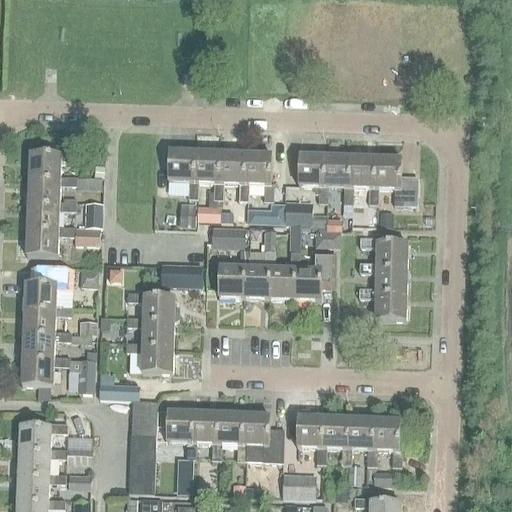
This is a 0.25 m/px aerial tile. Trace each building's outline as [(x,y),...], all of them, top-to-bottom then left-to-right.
[(195,157),(169,156),(168,187),(189,187),(188,204),(197,204),(198,188),(194,188),(195,157)] [(30,159),(29,185),(60,186),(60,182),(61,166),(77,167),(78,157),(60,157),(60,160),(30,159)] [(214,188),(213,205),(223,205),(223,189),(220,188),(221,157),(195,157),(194,188),(198,188),(214,188)] [(239,189),(239,205),(248,206),(248,189),(245,189),(246,158),(221,157),(220,188),(223,189),(239,189)] [(265,190),(264,206),(273,206),(274,189),(271,189),(272,159),(246,158),(245,189),(248,189),(265,190)] [(318,208),(327,208),(328,192),(324,192),(325,161),(299,160),(298,191),(313,191),(313,195),(316,198),(318,198),(318,208)] [(352,209),(353,193),(349,193),(350,162),(325,161),(324,192),(328,192),(344,192),(343,209),(352,209)] [(378,210),(378,193),(375,193),(376,162),(350,162),(349,193),(353,193),(369,193),(368,210),(378,210)] [(375,193),(378,193),(394,194),(394,210),(417,211),(418,183),(401,183),(401,163),(376,162),(375,193)] [(95,171),(94,184),(104,185),(104,172),(95,171)] [(29,185),(28,210),(59,211),(59,207),(60,191),(76,192),(77,183),(60,182),(60,186),(29,185)] [(28,210),(27,235),(58,236),(58,233),(59,216),(75,217),(76,208),(59,207),(59,211),(28,210)] [(313,220),(313,207),(286,207),(286,230),(327,231),(327,220),(313,220)] [(84,232),(103,233),(104,209),(85,208),(84,232)] [(182,210),(181,231),(192,232),(193,211),(182,210)] [(208,226),(220,227),(220,215),(208,214),(208,226)] [(378,220),(378,232),(392,233),(392,221),(378,220)] [(339,236),(340,226),(328,226),(327,236),(339,236)] [(246,233),(212,232),(212,250),(245,250),(246,233)] [(58,236),(27,235),(26,261),(57,262),(58,242),(75,242),(75,233),(58,233),(58,236)] [(75,250),(100,250),(100,233),(75,233),(75,250)] [(264,236),(263,256),(266,257),(275,257),(276,237),(264,236)] [(315,252),(339,253),(340,239),(316,238),(315,252)] [(376,270),(376,273),(407,274),(408,249),(378,248),(378,245),(360,244),(360,254),(377,254),(376,270)] [(219,303),(245,303),(246,272),(249,273),(250,256),(241,256),(240,272),(220,272),(219,303)] [(265,273),(249,273),(246,272),(245,303),(270,304),(271,273),(274,273),(275,257),(266,257),(265,273)] [(270,304),(295,305),(296,274),(300,274),(300,258),(291,257),(290,274),(274,273),(271,273),(270,304)] [(335,294),(336,259),(316,258),(316,275),(300,274),(296,274),(295,305),(321,306),(321,294),(335,294)] [(407,299),(407,296),(407,274),(376,273),(376,270),(360,270),(360,279),(376,279),(376,295),(375,295),(375,298),(407,299)] [(162,271),(161,291),(181,292),(182,271),(162,271)] [(182,271),(181,292),(202,292),(202,272),(182,271)] [(56,296),(72,296),(73,274),(38,273),(37,289),(25,289),(24,314),(55,316),(55,312),(56,296)] [(406,326),(407,299),(375,298),(375,295),(359,295),(359,304),(375,305),(375,325),(406,326)] [(127,297),(127,307),(143,307),(143,323),(143,327),(174,328),(174,327),(179,325),(179,317),(174,314),(175,302),(145,301),(145,298),(127,297)] [(24,314),(23,340),(54,341),(54,337),(55,321),(72,322),(72,312),(55,312),(55,316),(24,314)] [(100,334),(108,334),(109,322),(101,322),(100,334)] [(143,333),(142,349),(142,352),(173,353),(174,328),(143,327),(143,323),(127,323),(126,332),(143,333)] [(95,341),(96,327),(84,326),(83,340),(95,341)] [(54,346),(71,347),(71,338),(54,337),(54,341),(23,340),(22,365),(53,366),(54,362),(54,346)] [(142,352),(142,349),(126,348),(126,357),(142,358),(141,378),(172,379),(173,353),(142,352)] [(96,357),(86,356),(86,366),(95,366),(96,357)] [(53,366),(22,365),(22,391),(53,392),(53,372),(70,372),(70,363),(54,362),(53,366)] [(76,398),(94,399),(95,366),(86,366),(78,365),(76,398)] [(114,390),(115,380),(100,379),(99,404),(139,405),(140,391),(114,390)] [(157,418),(157,407),(132,406),(131,418),(157,418)] [(196,465),(196,448),(193,448),(194,417),(168,416),(167,447),(187,448),(186,464),(196,465)] [(221,466),(221,449),(218,449),(219,418),(194,417),(193,448),(196,448),(212,449),(212,465),(221,466)] [(131,429),(156,430),(157,418),(131,418),(131,429)] [(246,467),(247,450),(243,450),(244,419),(219,418),(218,449),(221,449),(237,450),(237,466),(246,467)] [(244,419),(243,450),(247,450),(246,467),(283,468),(284,434),(269,433),(270,420),(244,419)] [(326,470),(326,453),(323,453),(324,422),(298,421),(297,452),(317,453),(316,469),(326,470)] [(351,471),(351,454),(348,454),(349,423),(324,422),(323,453),(326,453),(342,454),(342,470),(351,471)] [(376,471),(377,455),(373,455),(374,424),(349,423),(348,454),(351,454),(367,455),(367,471),(376,471)] [(373,455),(377,455),(393,456),(392,472),(401,472),(402,455),(399,455),(400,425),(374,424),(373,455)] [(67,439),(68,430),(50,429),(50,432),(20,431),(19,457),(50,458),(50,454),(51,438),(67,439)] [(131,429),(131,441),(156,442),(156,430),(131,429)] [(156,447),(156,442),(131,441),(130,456),(156,456),(156,447)] [(19,457),(18,482),(49,483),(49,480),(50,464),(66,464),(67,455),(50,454),(50,458),(19,457)] [(67,470),(92,470),(93,455),(67,455),(67,470)] [(130,456),(130,470),(155,471),(156,456),(130,456)] [(155,485),(155,471),(130,470),(130,484),(155,485)] [(374,491),(392,492),(392,478),(374,477),(374,491)] [(178,479),(178,495),(192,496),(192,480),(178,479)] [(283,505),(316,506),(316,481),(284,479),(283,505)] [(361,491),(361,479),(349,479),(349,491),(361,491)] [(18,482),(17,507),(48,509),(48,505),(49,489),(65,489),(66,480),(49,480),(49,483),(18,482)] [(91,481),(69,480),(68,494),(91,495),(91,481)] [(130,484),(129,499),(155,499),(155,485),(130,484)] [(334,506),(335,488),(323,488),(322,506),(334,506)] [(244,490),(234,490),(234,502),(244,502),(244,490)] [(347,507),(347,498),(336,497),(336,506),(347,507)] [(400,511),(401,508),(371,507),(371,504),(353,503),(353,511),(400,511)]
